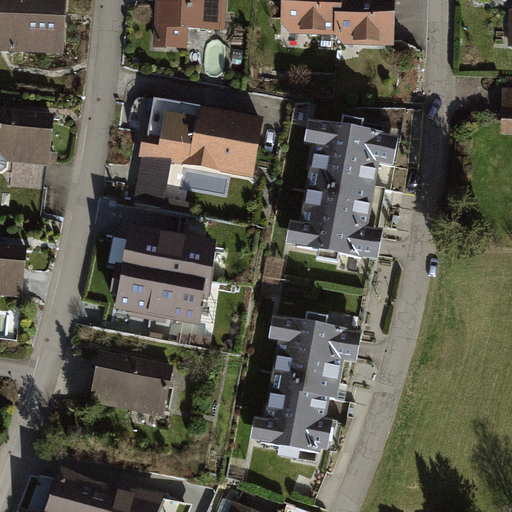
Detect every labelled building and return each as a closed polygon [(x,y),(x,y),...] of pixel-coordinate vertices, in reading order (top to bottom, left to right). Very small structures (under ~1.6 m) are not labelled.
[(0,0),(0,51),(61,54),(63,0),(0,0)] [(224,0),(152,0),(151,28),(164,29),(163,47),(182,48),(184,28),(223,31),(224,0)] [(288,35),(333,36),(339,0),(279,0),(279,26),(288,35)] [(394,0),(339,0),(333,36),(341,46),(392,48),(394,0)] [(511,89),(500,89),(499,132),(511,132),(511,89)] [(52,114),(0,107),(0,168),(5,162),(46,166),(52,114)] [(155,129),(150,161),(250,178),(261,118),(199,107),(194,135),(155,129)] [(285,245),(378,260),(383,232),(368,229),(378,165),(394,167),(399,137),(309,121),(305,144),(312,145),(299,224),(289,223),(285,245)] [(171,197),(169,208),(195,211),(197,200),(171,197)] [(127,224),(118,275),(190,291),(200,239),(127,224)] [(26,246),(0,243),(0,295),(19,297),(26,246)] [(363,334),(273,318),(269,340),(279,342),(265,421),(255,420),(252,440),(327,453),(333,421),(326,420),(329,400),(338,402),(344,364),(358,366),(363,334)] [(98,351),(88,402),(161,417),(171,365),(98,351)] [(52,493),(45,511),(74,511),(77,506),(108,511),(170,511),(172,499),(156,496),(159,485),(84,470),(74,502),(52,493)] [(256,511),(232,501),(228,511),(256,511)]
